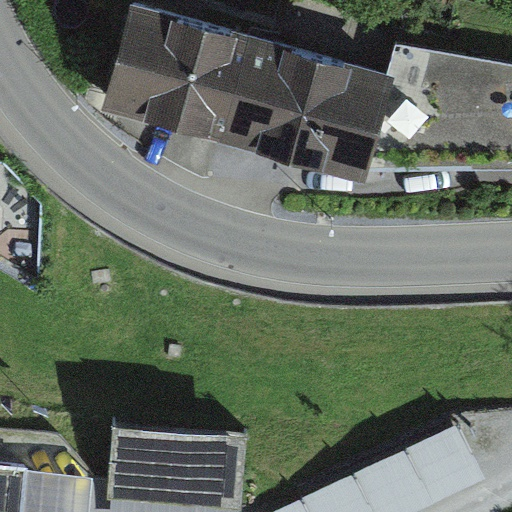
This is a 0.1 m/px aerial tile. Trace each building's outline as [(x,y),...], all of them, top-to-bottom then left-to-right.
[(258,31),(144,0),(132,0),(105,99),(230,133),(258,31)] [(364,169),(392,67),(258,31),(230,133),(364,169)] [(364,169),(511,165),(511,57),(399,39),(392,67),(364,169)] [(266,428),(121,418),(117,487),(261,497),(266,428)] [(471,419),(291,511),(411,511),(497,468),(471,419)] [(0,511),(35,511),(38,464),(0,461),(0,511)]
